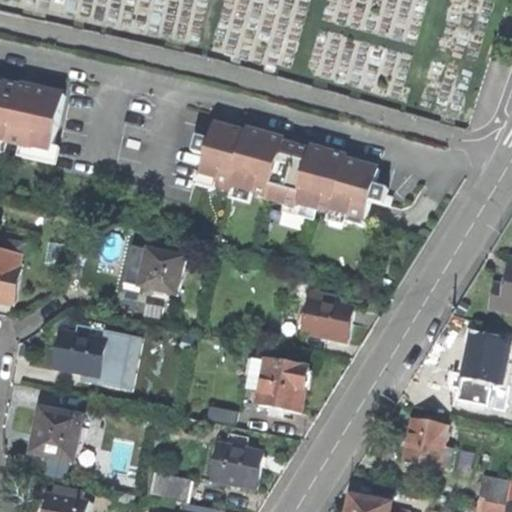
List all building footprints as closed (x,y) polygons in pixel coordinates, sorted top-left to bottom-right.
[(0,140),(53,152),(65,96),(34,89),(34,91),(29,90),(0,83),(0,140)] [(347,222),(366,227),(372,202),(385,205),(387,198),(389,189),(377,186),(382,170),(349,161),(349,158),(313,148),(312,152),(286,145),(287,141),(248,131),(247,134),(216,126),(212,141),(199,138),(195,153),(207,156),(202,175),(218,179),(216,187),(233,192),(234,189),(269,198),(268,201),(298,209),(299,206),(334,215),(335,211),(349,215),(347,222)] [(87,247),(93,218),(76,215),(70,243),(87,247)] [(26,248),(0,242),(0,304),(15,308),(22,271),(21,271),(26,248)] [(140,289),(176,297),(184,260),(148,252),(142,279),(140,289)] [(499,289),(494,310),(511,313),(511,270),(511,276),(508,290),(499,289)] [(309,294),(301,338),(346,347),(350,328),(353,310),(335,307),(336,300),(309,294)] [(90,340),(61,334),(56,356),(53,371),(99,381),(107,344),(105,343),(107,334),(92,331),(90,340)] [(511,336),(491,331),(489,337),(511,343),(511,336)] [(500,396),(511,346),(472,339),(467,364),(464,378),(482,382),(480,392),(500,396)] [(249,380),(262,383),(256,410),(271,413),(270,420),(282,422),(283,415),(299,418),(305,393),(308,393),(310,385),(312,376),(308,375),(308,372),(266,364),(266,365),(253,363),(249,380)] [(204,425),(232,430),(235,415),(207,410),(204,425)] [(73,466),(82,420),(40,412),(39,416),(35,415),(33,424),(31,434),(35,434),(31,457),(73,466)] [(437,422),(414,417),(413,425),(412,424),(407,446),(403,467),(439,475),(439,472),(448,474),(452,455),(443,453),(448,432),(436,429),(437,422)] [(219,449),(212,485),(257,493),(260,474),(263,457),(219,449)] [(146,500),(182,506),(185,507),(189,483),(151,475),(146,500)] [(477,511),(504,511),(510,487),(483,482),(477,511)] [(135,498),(118,495),(116,508),(132,511),(135,498)] [(87,511),(88,507),(48,498),(45,511),(87,511)] [(389,511),(390,509),(350,501),(347,511),(389,511)]
